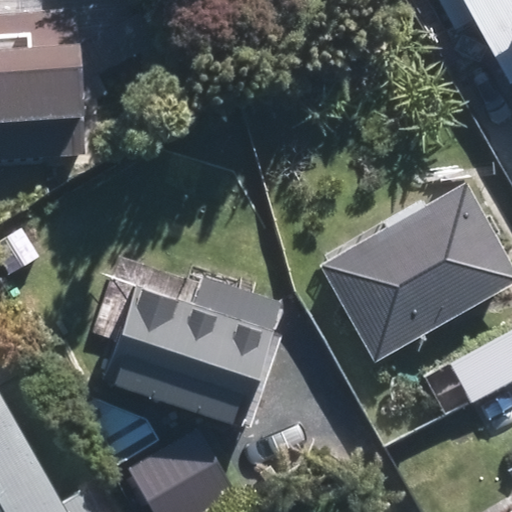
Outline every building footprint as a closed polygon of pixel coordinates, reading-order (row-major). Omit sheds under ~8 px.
[(511,49),(511,0),(431,0),(435,6),(444,0),(454,0),(492,62),(511,49)] [(76,5),(0,9),(0,157),(85,153),(76,5)] [(374,352),(511,274),(511,257),(463,171),(318,252),(374,352)] [(240,427),(282,299),(191,271),(182,299),(132,281),(100,381),(240,427)] [(470,405),(511,381),(511,331),(448,366),(470,405)] [(103,511),(85,479),(58,495),(0,393),(0,511),(103,511)] [(156,433),(147,417),(94,395),(74,405),(108,462),(156,433)] [(137,511),(207,511),(234,496),(197,434),(119,480),(137,511)]
